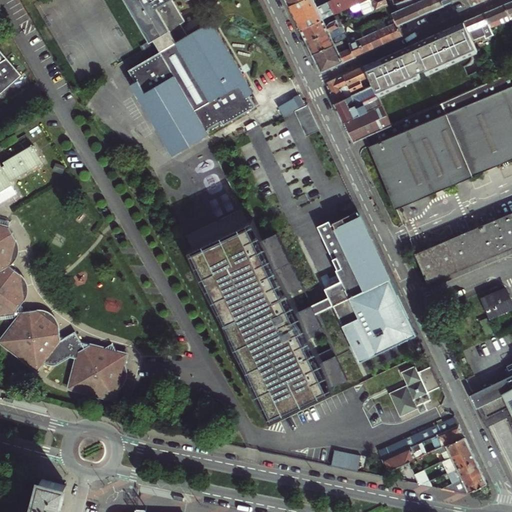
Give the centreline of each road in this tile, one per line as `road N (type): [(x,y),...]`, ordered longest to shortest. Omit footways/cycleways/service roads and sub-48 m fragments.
road 1 (primary): [(439,511),(139,450),(113,437)]
road 2 (residential): [(416,302),(312,84)]
road 3 (residential): [(502,511),(504,487),(416,302)]
road 4 (primary): [(102,473),(318,511)]
road 5 (residential): [(505,0),(312,84)]
